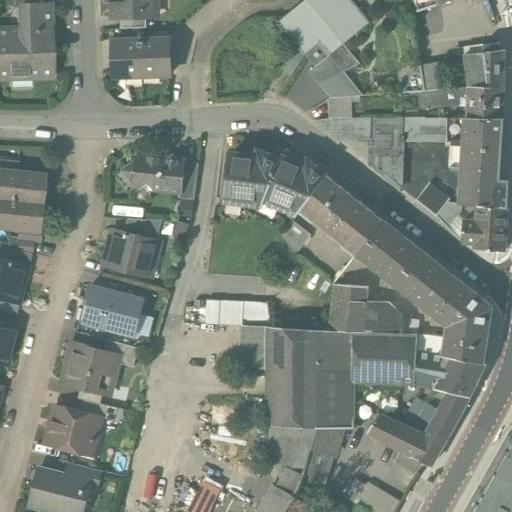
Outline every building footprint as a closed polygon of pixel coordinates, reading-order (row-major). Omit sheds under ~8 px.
[(39,6),(38,0),(13,0),(14,9),(22,9),(22,7),(39,6)] [(156,18),(155,0),(111,0),(112,19),(119,19),(145,19),(156,18)] [(349,0),(308,0),(279,24),(305,56),(320,44),(330,57),(343,46),(369,25),(349,0)] [(412,0),(417,13),(453,0),(412,0)] [(23,30),(0,31),(0,81),(52,80),(50,6),(39,6),(22,7),(22,9),(23,30)] [(145,19),(119,19),(119,30),(145,29),(145,19)] [(168,41),(141,42),(142,79),(169,78),(168,41)] [(114,80),(142,79),(141,42),(113,43),(114,80)] [(320,44),(305,56),(315,69),(330,57),(320,44)] [(483,46),(484,48),(484,53),(502,51),(501,44),(483,46)] [(330,57),(315,69),(310,73),(320,85),(344,73),(360,65),(343,46),(330,57)] [(293,76),(305,56),(296,47),(282,69),(293,76)] [(467,62),(484,53),(484,48),(465,50),(467,62)] [(467,62),(470,89),(504,89),(505,51),(502,51),(484,53),(467,62)] [(403,94),(425,93),(445,91),(439,64),(399,72),(403,94)] [(320,85),(329,98),(352,98),(363,97),(344,73),(320,85)] [(468,100),(468,120),(503,119),(504,89),(470,89),(445,91),(425,93),(426,109),(460,107),(460,101),(468,100)] [(327,101),(329,120),(332,119),(352,119),(352,98),(329,98),(327,101)] [(371,143),(372,119),(352,119),(332,119),(329,120),(314,122),(340,143),(371,143)] [(403,142),(464,143),(465,120),(372,119),(371,143),(370,166),(401,190),(403,142)] [(449,168),(463,169),(500,171),(503,119),(468,120),(465,120),(464,143),(464,147),(451,147),(449,168)] [(300,212),(327,178),(315,168),(313,169),(311,167),(309,166),(306,166),(304,168),(281,158),(279,162),(266,157),(264,157),(262,156),(259,156),(256,157),(256,159),(231,155),(225,203),(245,205),(248,196),(280,210),(287,202),(300,212)] [(150,160),(142,159),(124,172),(139,190),(148,183),(154,192),(179,195),(181,195),(185,165),(185,163),(177,163),(174,158),(169,162),(158,161),(155,156),(150,160)] [(0,173),(18,175),(19,163),(0,160),(0,173)] [(198,166),(185,165),(181,195),(179,195),(179,200),(194,202),(198,166)] [(461,206),(478,208),(507,209),(508,183),(499,182),(500,171),(463,169),(461,206)] [(0,200),(40,205),(43,178),(18,175),(0,173),(0,200)] [(356,257),(384,222),(327,178),(300,212),(356,257)] [(450,200),(430,185),(416,202),(437,218),(450,200)] [(40,205),(0,200),(0,228),(18,230),(37,232),(40,205)] [(437,218),(447,228),(459,212),(459,206),(447,204),(437,218)] [(505,253),(507,209),(478,208),(477,223),(464,223),(463,244),(475,245),(475,251),(505,253)] [(124,234),(157,243),(162,222),(127,221),(124,234)] [(292,222),(277,241),(296,256),(310,237),(292,222)] [(384,222),(356,257),(447,328),(442,357),(483,365),(492,307),(384,222)] [(9,239),(7,250),(31,256),(32,244),(40,245),(42,232),(37,232),(18,230),(17,240),(9,239)] [(124,234),(117,232),(113,234),(111,242),(114,244),(113,251),(109,250),(107,251),(103,265),(104,267),(144,277),(146,276),(149,262),(157,257),(160,247),(157,243),(124,234)] [(0,260),(28,267),(31,256),(7,250),(0,247),(0,260)] [(0,260),(0,300),(18,305),(28,267),(0,260)] [(423,379),(432,356),(415,353),(418,336),(403,335),(405,319),(388,303),(367,303),(368,289),(335,286),(330,333),(270,329),(266,329),(266,371),(268,427),(315,430),(353,430),(354,383),(411,386),(433,391),(436,384),(423,379)] [(136,336),(144,302),(90,289),(82,323),(136,336)] [(267,305),(206,302),(206,325),(241,327),(241,371),(266,371),(266,329),(270,329),(267,305)] [(0,365),(5,366),(15,328),(0,324),(0,365)] [(106,342),(103,353),(119,357),(117,365),(133,369),(138,350),(106,342)] [(103,353),(71,345),(61,384),(79,388),(102,394),(106,379),(113,380),(117,365),(119,357),(103,353)] [(436,384),(433,391),(447,394),(470,399),(486,365),(483,365),(442,357),(432,356),(423,379),(436,384)] [(99,406),(102,394),(79,388),(76,400),(82,402),(99,406)] [(470,399),(447,394),(441,409),(424,436),(377,416),(368,434),(400,451),(425,465),(430,468),(463,411),(470,399)] [(99,406),(82,402),(79,414),(100,419),(100,421),(114,425),(117,411),(99,406)] [(45,447),(91,458),(100,421),(100,419),(79,414),(54,408),(45,447)] [(178,426),(176,451),(187,452),(189,427),(178,426)] [(315,430),(268,427),(268,456),(302,469),(315,430)] [(345,438),(348,431),(315,430),(301,474),(323,487),(340,436),(345,438)] [(511,511),(511,439),(470,511),(511,511)] [(417,477),(425,465),(400,451),(393,464),(417,477)] [(64,476),(37,469),(28,509),(42,511),(75,511),(82,487),(96,491),(101,472),(67,464),(64,476)] [(284,511),(293,496),(301,474),(285,470),(260,511),(284,511)] [(343,498),(365,511),(396,511),(402,503),(368,483),(365,488),(353,481),(343,498)]
